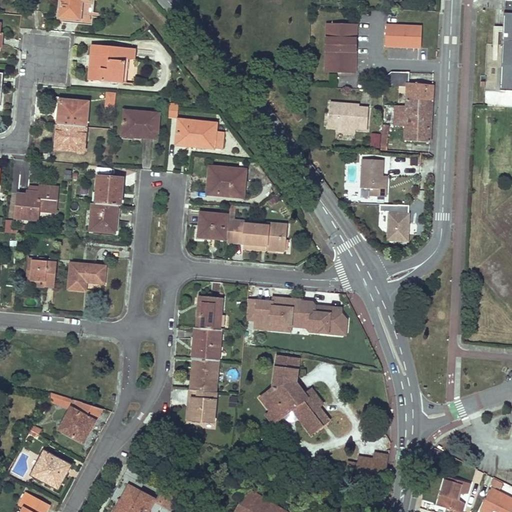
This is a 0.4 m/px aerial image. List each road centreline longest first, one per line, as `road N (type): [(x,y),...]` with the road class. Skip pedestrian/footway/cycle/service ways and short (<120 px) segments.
road 1 (tertiary): [(167,0),(248,96),(367,272)]
road 2 (residential): [(438,247),(452,0)]
road 3 (residential): [(172,264),(303,279),(367,272)]
road 4 (residential): [(172,264),(179,192),(172,182),(153,180),(144,189),(137,261)]
road 5 (residential): [(94,462),(154,392),(165,332)]
road 6 (residential): [(131,329),(124,400),(94,462)]
road 7 (residential): [(131,329),(0,316)]
